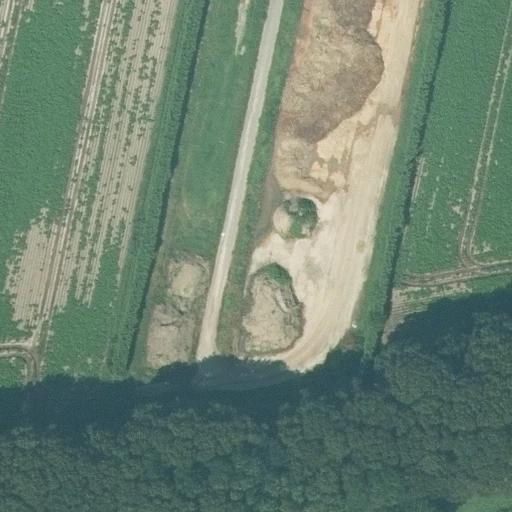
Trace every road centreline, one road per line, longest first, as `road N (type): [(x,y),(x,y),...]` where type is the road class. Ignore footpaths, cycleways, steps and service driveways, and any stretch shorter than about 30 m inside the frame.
road 1 (track): [(309,363),(332,350),(408,0)]
road 2 (unclassified): [(203,357),(213,378),(246,384),(309,363)]
